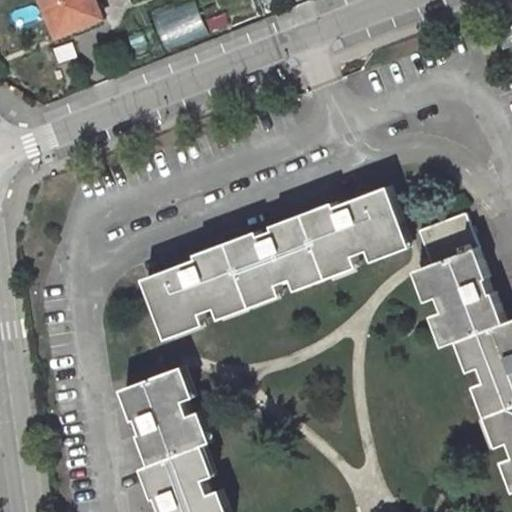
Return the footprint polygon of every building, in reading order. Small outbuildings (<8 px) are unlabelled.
[(39,0),(19,0),(8,3),(15,29),(45,20),(39,0)] [(97,0),(44,0),(60,36),(104,17),(97,0)] [(203,31),(194,3),(156,15),(165,43),(203,31)] [(217,38),(237,29),(231,16),(210,25),(217,38)] [(511,45),(511,25),(498,31),(505,48),(511,45)] [(297,288),(359,264),(357,258),(371,253),(373,258),(392,252),(391,249),(407,243),(401,227),(405,225),(392,189),(339,210),(337,205),(275,229),(277,233),(263,238),(261,234),(199,257),(201,262),(147,282),(161,317),(165,316),(171,332),(187,326),(188,329),(206,322),(205,316),(218,312),(221,317),(283,293),(281,287),(295,282),(297,288)] [(511,320),(508,322),(496,292),(494,293),(488,279),(491,278),(467,213),(420,231),(433,264),(423,268),(434,299),(440,297),(446,311),(439,314),(451,344),(465,339),(477,369),(483,367),(488,381),(482,384),(505,445),(511,442),(511,445),(511,458),(510,459),(511,463),(511,320)] [(227,511),(220,489),(214,491),(209,477),(214,475),(202,445),(211,442),(199,411),(194,413),(188,399),(194,397),(182,366),(126,387),(137,418),(140,417),(146,432),(143,433),(154,463),(146,466),(158,496),(161,496),(166,510),(163,511),(227,511)]
